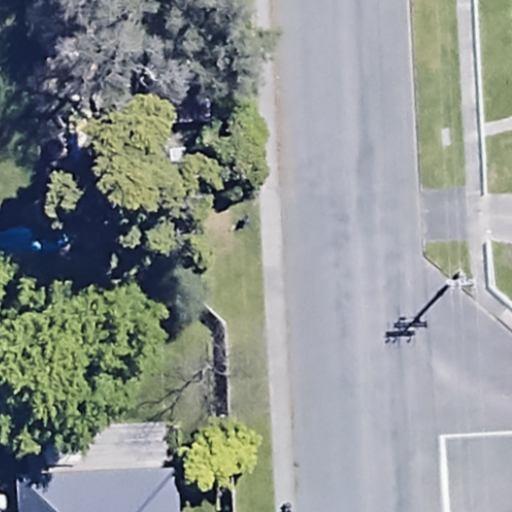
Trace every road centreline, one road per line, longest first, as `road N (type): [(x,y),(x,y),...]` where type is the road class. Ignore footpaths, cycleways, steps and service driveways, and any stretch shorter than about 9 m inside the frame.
road 1 (tertiary): [(356,0),(384,434)]
road 2 (residential): [(511,428),(384,434)]
